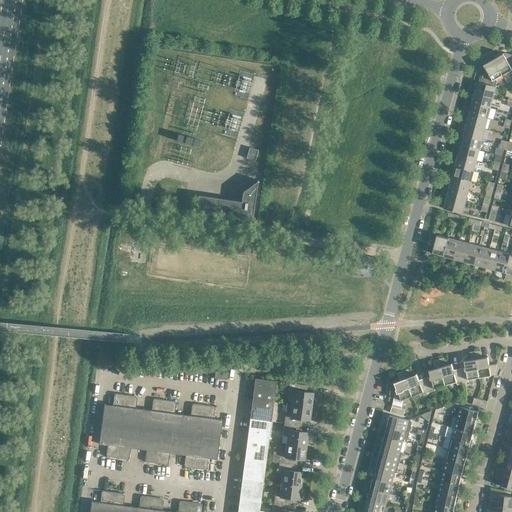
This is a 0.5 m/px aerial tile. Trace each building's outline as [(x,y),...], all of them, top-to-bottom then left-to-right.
[(506,58),(503,53),(493,59),(503,75),(511,70),(511,69),(511,56),(508,56),(508,57),(506,58)] [(503,75),(493,59),(484,65),(486,69),(484,71),(483,70),(480,82),(480,83),(492,86),(492,85),(493,80),(503,75)] [(480,82),(478,82),(475,93),(493,97),(496,86),(492,85),(492,86),(480,83),(480,82)] [(493,97),(475,93),(472,103),(490,108),(493,97)] [(490,108),(472,103),(469,113),(487,118),(490,108)] [(487,118),(469,113),(467,124),(484,129),(487,118)] [(484,129),(467,124),(464,134),(482,139),(484,129)] [(482,139),(464,134),(461,145),(479,150),(482,139)] [(479,150),(461,145),(458,155),(476,160),(479,150)] [(255,161),(258,150),(249,147),(246,158),(255,161)] [(476,160),(458,155),(456,166),(473,171),(476,160)] [(473,171),(456,166),(453,176),(471,181),(473,171)] [(471,181),(453,176),(450,187),(468,191),(471,181)] [(195,211),(248,219),(249,219),(250,219),(251,218),(252,218),(252,217),(252,216),(257,180),(257,181),(242,192),(241,201),(198,195),(197,200),(192,200),(192,205),(196,206),(196,210),(195,210),(195,211)] [(468,191),(450,187),(447,197),(465,202),(468,191)] [(465,202),(447,197),(444,208),(462,213),(465,202)] [(448,238),(437,235),(432,253),(443,256),(448,238)] [(458,241),(448,238),(443,256),(454,258),(458,241)] [(469,243),(458,241),(454,258),(464,261),(469,243)] [(479,246),(469,243),(464,261),(475,264),(479,246)] [(490,249),(479,246),(475,264),(485,267),(490,249)] [(500,252),(490,249),(485,267),(495,269),(500,252)] [(511,254),(500,252),(495,269),(506,272),(511,254)] [(480,351),(480,350),(475,351),(479,377),(493,375),(494,375),(497,364),(496,364),(489,365),(488,356),(487,357),(480,358),(479,356),(481,356),(481,352),(479,352),(479,351),(480,351)] [(479,377),(475,351),(469,352),(471,352),(471,354),(470,354),(470,358),(472,357),(472,359),(465,361),(465,360),(464,360),(465,367),(459,368),(463,383),(469,382),(468,379),(479,377)] [(444,358),(443,358),(438,359),(445,385),(456,382),(457,384),(463,383),(459,368),(453,370),(452,363),(451,363),(451,364),(444,366),(443,364),(445,363),(444,360),(442,360),(442,359),(444,358)] [(445,385),(438,359),(433,361),(435,361),(435,362),(433,362),(434,366),(436,366),(437,368),(429,370),(429,369),(429,370),(431,376),(425,378),(429,392),(435,390),(434,388),(445,385)] [(408,370),(408,369),(403,371),(412,396),(423,392),(424,394),(429,392),(425,378),(419,380),(416,374),(409,377),(408,375),(410,374),(408,371),(407,371),(406,370),(408,370)] [(215,371),(214,378),(227,380),(228,373),(215,371)] [(412,396),(403,371),(397,373),(398,373),(399,373),(400,374),(398,375),(400,378),(401,378),(402,380),(395,383),(395,382),(394,382),(397,391),(396,391),(393,401),(390,412),(403,415),(405,409),(401,408),(402,403),(401,400),(412,396)] [(256,378),(255,378),(253,399),(272,401),(275,382),(275,381),(256,379),(256,378)] [(304,385),(289,383),(286,403),(311,406),(313,392),(312,392),(312,393),(304,391),(304,385)] [(104,404),(101,424),(121,427),(125,395),(115,394),(114,395),(112,405),(104,404)] [(136,396),(125,395),(121,427),(141,429),(143,409),(136,408),(137,398),(136,396)] [(474,398),(472,404),(486,407),(487,401),(474,398)] [(151,410),(143,409),(141,429),(160,432),(164,400),(154,399),(153,400),(151,410)] [(272,401),(253,399),(250,419),(270,421),(272,401)] [(174,401),(164,400),(160,432),(180,434),(182,414),(174,413),(176,403),(174,401)] [(311,406),(286,403),(284,423),(299,425),(300,419),(309,420),(308,420),(309,420),(311,406)] [(190,415),(182,414),(180,434),(199,437),(203,405),(193,404),(191,405),(190,415)] [(213,406),(203,405),(199,437),(219,439),(222,419),(213,418),(215,408),(213,406)] [(478,412),(460,407),(457,417),(477,423),(476,422),(478,412)] [(410,420),(389,415),(387,425),(385,425),(409,432),(411,423),(410,420)] [(450,427),(454,428),(473,433),(475,423),(477,423),(457,417),(453,416),(450,427)] [(270,421),(250,419),(247,438),(267,441),(270,421)] [(299,425),(284,423),(282,434),(287,436),(286,443),(306,446),(308,432),(307,432),(298,431),(299,425)] [(121,427),(101,424),(99,444),(107,445),(106,455),(107,457),(117,458),(121,427)] [(409,432),(385,425),(386,426),(384,436),(401,441),(402,441),(406,442),(409,432)] [(141,429),(121,427),(117,458),(127,460),(129,458),(130,448),(138,449),(141,429)] [(473,433),(454,428),(451,438),(472,444),(472,443),(470,443),(473,433)] [(160,432),(141,429),(138,449),(146,450),(145,461),(146,462),(156,463),(160,432)] [(180,434),(160,432),(156,463),(166,465),(168,464),(169,453),(177,454),(180,434)] [(199,437),(180,434),(177,454),(185,455),(184,466),(185,467),(195,468),(199,437)] [(402,441),(401,441),(384,436),(381,446),(379,446),(400,451),(402,441)] [(219,439),(199,437),(195,468),(205,470),(207,469),(208,458),(216,459),(219,439)] [(267,441),(247,438),(245,458),(265,461),(267,441)] [(472,444),(451,438),(448,449),(467,454),(470,443),(472,444)] [(306,446),(286,443),(285,450),(280,451),(279,463),(294,465),(295,458),(303,460),(304,460),(306,446)] [(402,452),(400,451),(379,446),(381,447),(378,457),(399,462),(402,452)] [(467,454),(448,449),(446,459),(466,465),(466,464),(464,464),(467,454)] [(511,452),(503,450),(501,456),(507,457),(507,456),(509,457),(507,464),(511,464),(511,452)] [(399,462),(378,457),(376,467),(374,467),(394,472),(396,473),(399,462)] [(265,461),(245,458),(242,478),(262,481),(265,461)] [(466,465),(446,459),(443,470),(462,475),(464,464),(466,465)] [(294,465),(279,463),(277,474),(282,476),(281,483),(301,486),(303,472),(302,471),(302,472),(293,471),(294,465)] [(511,464),(507,464),(506,470),(504,470),(504,469),(498,467),(497,472),(511,476),(511,464)] [(394,472),(374,467),(375,468),(373,478),(391,483),(394,472)] [(462,475),(443,470),(440,481),(461,485),(459,485),(462,475)] [(511,476),(497,472),(495,478),(501,479),(501,478),(503,479),(501,486),(511,488),(511,476)] [(262,481),(242,478),(240,498),(260,500),(262,481)] [(391,483),(373,478),(370,488),(368,488),(389,493),(391,483)] [(461,485),(440,481),(438,492),(457,496),(459,485),(461,486),(461,485)] [(301,486),(281,483),(280,490),(275,491),(273,502),(289,504),(290,498),(298,499),(298,500),(299,500),(301,486)] [(389,493),(368,488),(370,488),(367,499),(386,504),(389,493)] [(91,501),(89,511),(110,511),(113,492),(103,491),(101,492),(100,502),(91,501)] [(123,493),(113,492),(110,511),(129,511),(131,506),(123,505),(124,495),(123,493)] [(457,496),(438,492),(435,503),(437,503),(454,506),(456,506),(455,506),(457,496)] [(511,495),(499,494),(498,502),(496,501),(496,500),(490,500),(490,505),(511,507),(511,495)] [(139,507),(131,506),(129,511),(149,511),(152,497),(142,496),(140,497),(139,507)] [(162,498),(152,497),(149,511),(169,511),(170,511),(162,510),(163,500),(162,498)] [(258,511),(260,500),(240,498),(237,511),(258,511)] [(383,511),(386,504),(367,499),(364,509),(363,508),(363,509),(375,511),(383,511)] [(177,511),(175,511),(170,511),(169,511),(189,511),(191,502),(180,501),(179,502),(177,511)] [(201,504),(191,502),(189,511),(201,511),(202,505),(201,504)] [(289,504),(273,502),(272,511),(297,511),(288,510),(289,504)] [(437,503),(435,503),(433,511),(453,511),(454,506),(456,507),(456,506),(454,506),(437,503)]
